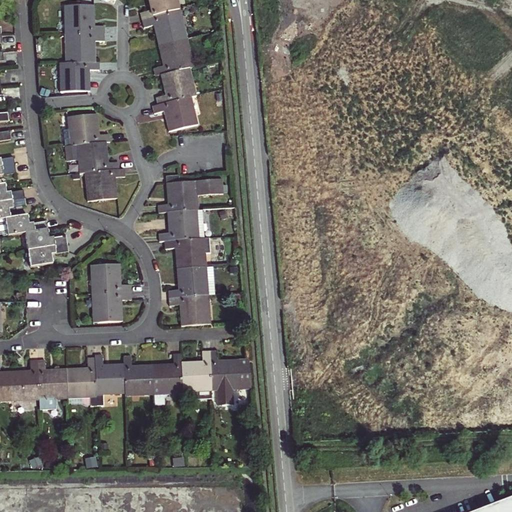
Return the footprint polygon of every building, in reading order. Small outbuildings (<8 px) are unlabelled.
[(143,21),(178,13),(175,0),(148,0),(149,5),(156,4),(157,7),(153,8),(154,11),(142,14),(143,21)] [(95,21),(95,6),(65,7),(66,22),(69,22),(69,35),(105,34),(105,27),(92,27),(92,24),(88,25),(88,21),(95,21)] [(182,27),(178,13),(143,21),(145,29),(157,26),(158,29),(162,28),(162,31),(155,33),(159,47),(188,40),(184,26),(182,27)] [(105,34),(69,35),(69,49),(66,49),(66,65),(96,64),(96,49),(89,49),(89,46),(93,46),(93,42),(105,42),(105,34)] [(191,55),(188,40),(159,47),(162,62),(169,60),(170,63),(166,64),(167,66),(154,69),(156,77),(162,76),(191,69),(188,55),(191,55)] [(100,64),(96,64),(66,65),(64,65),(64,78),(61,78),(61,93),(91,92),(90,78),(83,78),(83,75),(87,75),(87,71),(100,71),(100,64)] [(189,99),(194,98),(191,85),(194,84),(191,69),(162,76),(165,91),(172,89),(173,92),(169,93),(170,96),(157,99),(159,106),(189,99)] [(189,99),(159,106),(154,107),(156,115),(168,112),(169,114),(173,113),(174,116),(167,118),(170,132),(198,126),(195,111),(192,112),(189,99)] [(0,122),(8,122),(7,114),(0,114),(0,122)] [(107,143),(111,143),(110,135),(98,136),(98,134),(93,135),(93,132),(100,131),(98,116),(70,119),(71,131),(65,132),(67,147),(68,147),(107,143)] [(0,141),(10,140),(9,132),(0,133),(0,141)] [(109,158),(107,143),(68,147),(69,162),(83,161),(84,174),(88,174),(120,171),(119,163),(107,164),(107,161),(102,161),(102,158),(109,158)] [(0,160),(0,167),(14,166),(13,158),(0,160)] [(14,166),(0,167),(0,176),(16,174),(14,166)] [(124,170),(120,171),(88,174),(90,187),(87,187),(89,202),(119,199),(117,184),(110,185),(110,182),(113,181),(113,179),(125,178),(124,170)] [(159,207),(160,215),(169,214),(196,212),(195,198),(224,195),(222,180),(167,184),(168,199),(175,199),(175,202),(172,202),(172,206),(159,207)] [(0,186),(0,203),(24,199),(23,191),(6,194),(5,185),(0,186)] [(26,208),(24,199),(0,203),(0,220),(10,219),(8,210),(26,208)] [(161,235),(161,243),(166,243),(205,239),(203,211),(196,212),(169,214),(170,228),(177,228),(177,231),(173,231),(174,234),(161,235)] [(27,216),(10,219),(0,220),(0,238),(25,234),(47,231),(46,222),(28,224),(27,216)] [(48,239),(47,231),(25,234),(27,251),(67,245),(66,237),(48,239)] [(177,256),(178,271),(207,268),(206,254),(211,254),(210,239),(205,239),(166,243),(166,250),(179,249),(179,252),(183,252),(184,255),(177,256)] [(68,253),(67,245),(27,251),(30,268),(52,264),(51,255),(68,253)] [(97,295),(133,294),(132,285),(119,286),(119,283),(116,283),(115,280),(122,280),(122,265),(92,266),(93,281),(96,281),(97,295)] [(213,268),(207,268),(178,271),(179,284),(186,283),(186,287),(182,287),(183,291),(169,292),(170,300),(206,297),(215,296),(213,268)] [(133,301),(133,294),(97,295),(97,309),(94,309),(95,324),(124,322),(123,307),(117,308),(116,304),(120,304),(120,301),(133,301)] [(181,312),(182,328),(212,326),(211,309),(207,310),(206,297),(170,300),(170,307),(184,306),(184,308),(187,308),(188,311),(181,312)] [(511,318),(457,375),(479,396),(511,362),(511,318)] [(211,388),(210,352),(203,352),(203,365),(201,366),(201,370),(198,370),(197,363),(182,363),(183,391),(183,392),(198,392),(198,388),(211,388)] [(210,352),(211,388),(226,388),(226,405),(253,405),(249,360),(224,361),(225,368),(222,369),(221,365),(219,365),(218,352),(210,352)] [(183,391),(182,363),(182,354),(174,355),(174,368),(171,368),(171,372),(168,372),(168,365),(153,366),(155,395),(169,394),(169,392),(183,391)] [(126,393),(125,365),(110,366),(110,373),(107,373),(107,368),(104,368),(104,356),(97,356),(97,358),(98,392),(111,392),(111,394),(126,393)] [(155,395),(153,366),(138,366),(138,373),(135,373),(135,369),(133,369),(132,357),(125,357),(125,365),(126,393),(139,393),(139,395),(155,395)] [(68,370),(68,398),(84,398),(84,395),(98,395),(98,392),(97,358),(88,358),(89,372),(86,372),(86,376),(83,376),(83,369),(68,369),(68,370)] [(40,398),(40,361),(31,361),(32,374),(28,374),(28,378),(25,378),(25,371),(10,372),(10,370),(0,370),(0,401),(26,401),(26,398),(40,398)] [(68,399),(68,398),(68,370),(53,370),(53,377),(50,377),(50,373),(47,373),(47,361),(40,361),(40,398),(53,397),(53,400),(68,399)]
